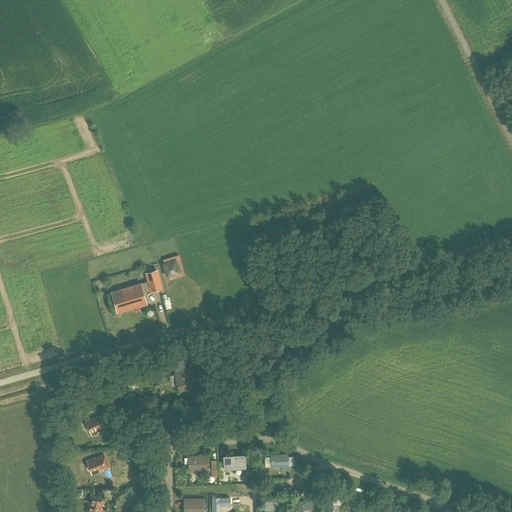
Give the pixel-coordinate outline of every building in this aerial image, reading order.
[(168,276),(169,281),(185,276),(179,255),(163,260),(164,265),(168,276)] [(150,292),(163,289),(158,269),(145,273),(148,282),(140,284),(141,285),(113,293),(118,311),(146,303),(143,293),(150,291),(150,292)] [(171,294),(167,296),(171,310),(176,309),(171,294)] [(179,392),(198,387),(193,367),(186,369),(174,373),(177,385),(179,392)] [(108,427),(102,412),(96,415),(96,417),(94,418),(93,416),(85,420),(89,430),(91,435),(108,427)] [(245,468),(245,453),(225,454),(225,470),(245,468)] [(103,471),(110,469),(104,454),(96,457),(86,460),(90,471),(91,476),(100,472),(100,471),(103,470),(103,471)] [(289,470),(288,454),(271,454),(271,468),(282,467),(282,471),(289,470)] [(189,472),(209,471),(208,455),(188,456),(189,472)] [(104,506),(106,499),(91,495),(90,497),(85,511),(101,511),(103,509),(102,509),(102,506),(104,506)] [(323,495),(323,511),(335,511),(334,495),(323,495)] [(264,501),(263,510),(280,511),(281,504),(286,504),(286,497),(267,496),(266,501),(264,501)] [(212,498),(212,511),(220,511),(220,506),(230,506),(230,497),(220,498),(220,497),(212,498)] [(183,511),(204,511),(204,498),(184,498),(183,511)] [(294,501),(294,511),(303,511),(303,510),(315,509),(315,501),(294,501)]
